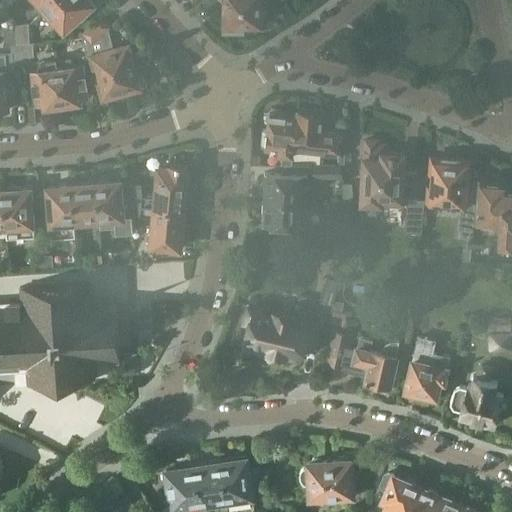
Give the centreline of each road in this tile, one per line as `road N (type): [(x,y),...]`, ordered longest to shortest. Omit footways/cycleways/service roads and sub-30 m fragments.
road 1 (residential): [(511,473),(362,420),(317,413),(202,420),(165,402)]
road 2 (residential): [(165,402),(203,321),(224,186),(228,93)]
road 3 (residential): [(0,148),(120,138),(228,93)]
road 4 (residential): [(296,51),(313,70),(487,124),(511,122)]
road 5 (residential): [(56,511),(88,468),(165,402)]
road 6 (residential): [(228,93),(147,0)]
